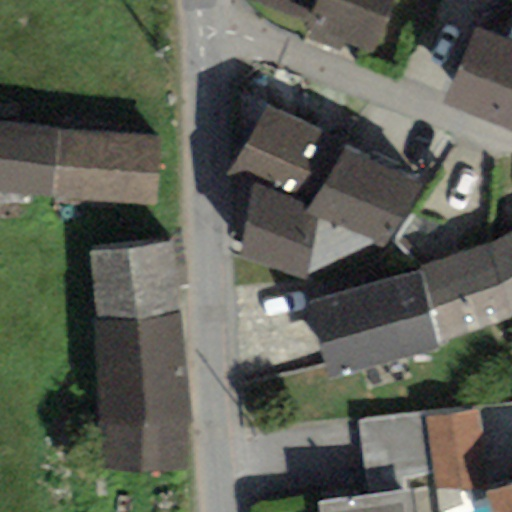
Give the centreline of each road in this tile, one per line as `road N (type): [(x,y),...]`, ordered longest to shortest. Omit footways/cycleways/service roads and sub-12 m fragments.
road 1 (residential): [(229,511),(203,34)]
road 2 (residential): [(203,34),(275,49),(511,138)]
